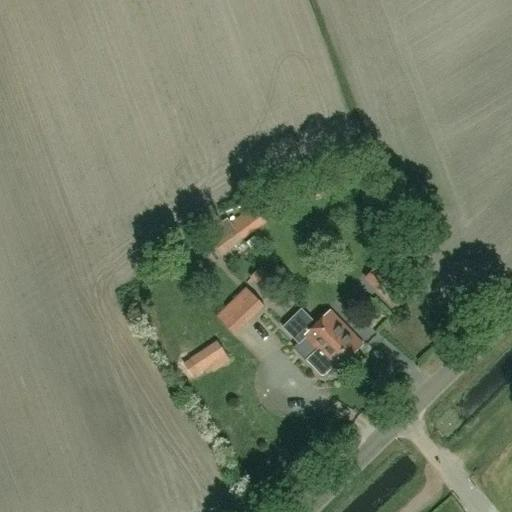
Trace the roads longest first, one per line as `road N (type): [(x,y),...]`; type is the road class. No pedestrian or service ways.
road 1 (unclassified): [(304,511),(511,311)]
road 2 (track): [(511,409),(406,511)]
